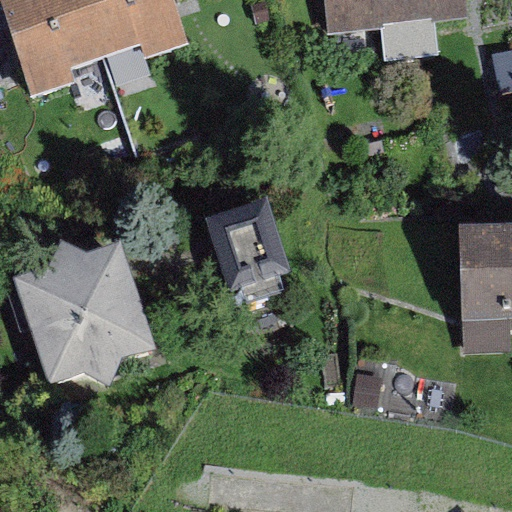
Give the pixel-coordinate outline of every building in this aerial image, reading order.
[(0,0),(0,58),(21,108),(62,90),(58,80),(85,70),(56,0),(0,0)] [(153,0),(56,0),(85,70),(123,54),(129,68),(174,49),(153,0)] [(449,0),(321,0),(326,37),(374,31),(379,67),(425,61),(420,24),(452,20),(449,0)] [(248,216),(192,240),(225,319),(282,295),(248,216)] [(511,322),(511,243),(463,248),(471,326),(511,322)] [(35,280),(4,291),(42,403),(82,390),(109,399),(117,376),(154,361),(109,250),(71,265),(47,254),(35,280)]
